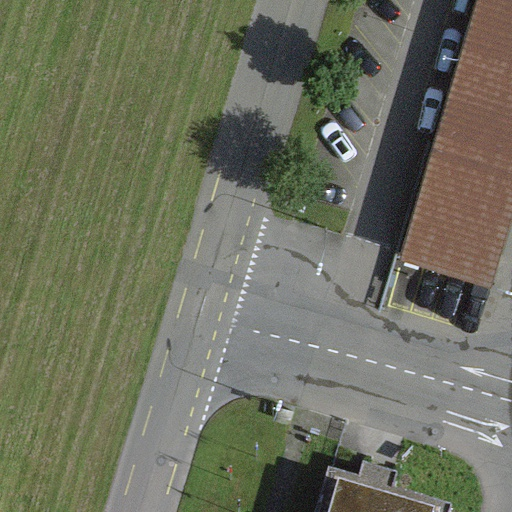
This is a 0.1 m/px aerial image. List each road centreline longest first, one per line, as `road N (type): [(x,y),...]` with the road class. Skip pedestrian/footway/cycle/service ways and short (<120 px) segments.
road 1 (residential): [(300,0),(144,511)]
road 2 (unknown): [(208,301),(511,385)]
